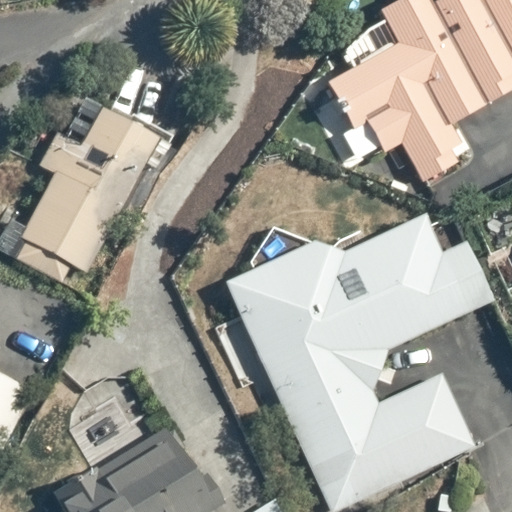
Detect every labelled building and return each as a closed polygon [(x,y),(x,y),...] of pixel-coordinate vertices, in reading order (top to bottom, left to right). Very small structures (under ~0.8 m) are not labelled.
[(511,0),(396,0),(378,12),(383,21),(336,52),(349,71),(323,89),(351,133),(365,124),(383,152),(399,142),(426,183),(480,148),(461,119),(487,102),(490,106),(511,91),(511,0)] [(121,127),(98,112),(86,132),(65,119),(36,165),(52,175),(13,236),(23,242),(15,255),(60,284),(71,267),(82,274),(152,165),(162,171),(178,145),(129,113),(121,127)] [(436,258),(416,217),(334,255),(332,251),(323,256),(316,240),(222,283),(328,511),(347,511),(477,449),(442,375),(401,395),(380,353),(488,300),(462,246),(436,258)] [(0,446),(29,396),(0,379),(0,446)] [(254,511),(202,511),(221,501),(203,472),(194,478),(176,451),(186,445),(173,425),(143,445),(115,400),(73,427),(98,466),(31,508),(33,511),(284,511),(276,499),(254,511)]
